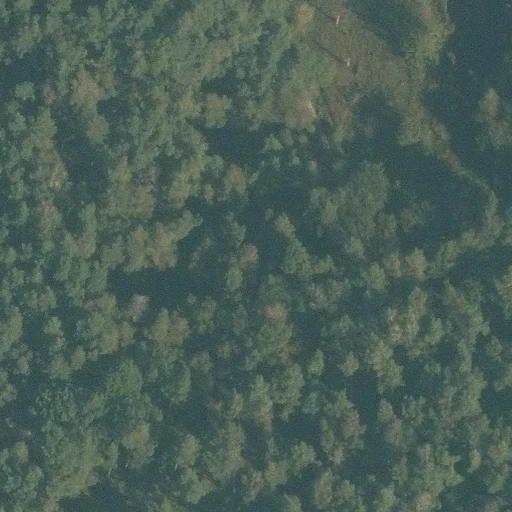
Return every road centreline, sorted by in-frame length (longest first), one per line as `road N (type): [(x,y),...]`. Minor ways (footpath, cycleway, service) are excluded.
road 1 (track): [(0,442),(385,282)]
road 2 (track): [(269,0),(385,282)]
road 3 (track): [(385,282),(511,227)]
